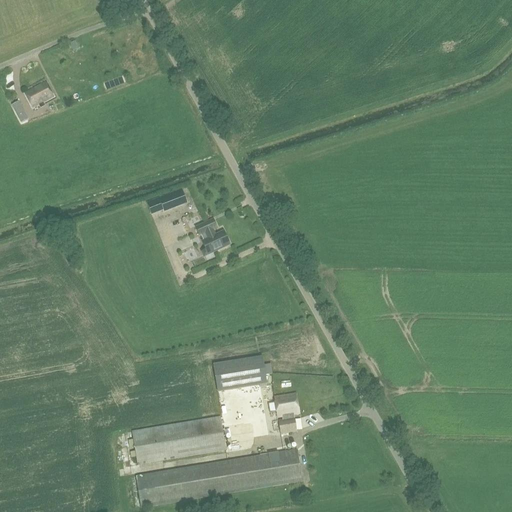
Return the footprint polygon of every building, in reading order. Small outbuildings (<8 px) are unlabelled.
[(34,108),(39,105),(44,103),(54,98),(46,84),(26,94),(34,108)] [(27,121),(37,118),(35,111),(26,114),(27,121)] [(182,193),(159,202),(164,214),(186,205),(182,193)] [(162,215),(172,240),(185,235),(178,219),(187,215),(184,207),(162,215)] [(218,228),(214,220),(196,228),(200,236),(202,236),(205,241),(203,242),(208,251),(214,247),(216,252),(231,244),(225,231),(216,235),(214,230),(218,228)] [(90,259),(93,269),(110,264),(107,254),(90,259)] [(212,366),(216,392),(265,384),(261,358),(212,366)] [(300,415),(297,395),(275,398),(278,418),(283,417),(284,421),(279,422),(281,435),(298,433),(295,419),(294,420),(293,416),(300,415)] [(139,465),(227,451),(221,418),(133,433),(139,465)] [(302,482),(301,475),(297,451),(131,478),(136,510),(302,482)]
